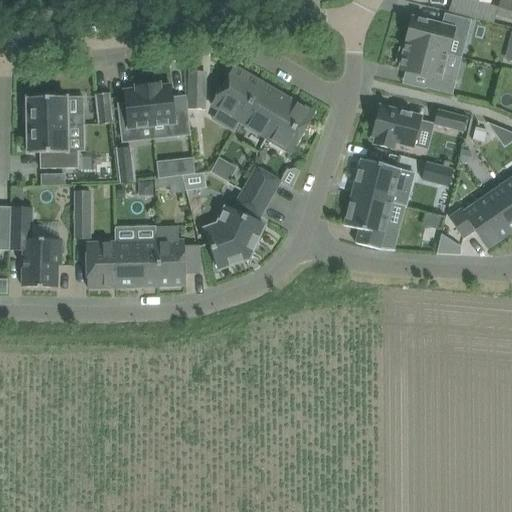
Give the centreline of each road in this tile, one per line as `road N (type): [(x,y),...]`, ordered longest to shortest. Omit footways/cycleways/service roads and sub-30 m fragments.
road 1 (residential): [(0,313),(142,315),(215,304),(266,287),(304,245)]
road 2 (residential): [(1,45),(224,30)]
road 3 (residential): [(511,270),(475,275),(358,265),(304,245)]
road 4 (residential): [(304,245),(346,101)]
road 5 (residential): [(346,101),(224,30)]
road 6 (residential): [(1,45),(0,180)]
road 7 (residential): [(224,30),(356,16)]
